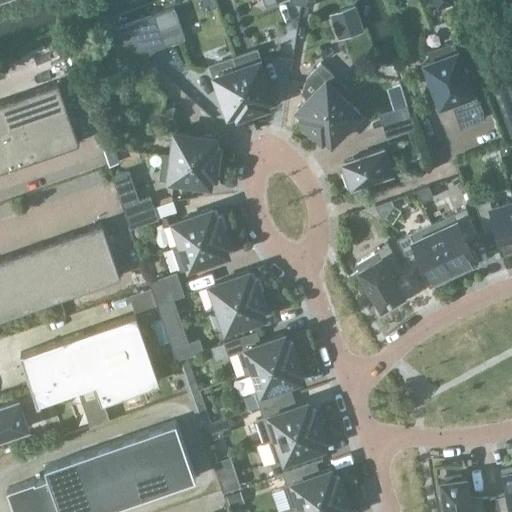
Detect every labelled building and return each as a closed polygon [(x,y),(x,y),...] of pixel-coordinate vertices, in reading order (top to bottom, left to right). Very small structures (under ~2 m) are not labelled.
[(355,5),(343,9),(351,33),(364,29),(355,5)] [(154,14),(165,45),(185,38),(174,7),(154,14)] [(115,28),(126,38),(147,58),(155,49),(165,45),(154,14),(115,28)] [(139,67),(147,58),(126,38),(117,47),(139,67)] [(456,48),(453,40),(426,50),(429,58),(421,61),(438,108),(451,103),(460,127),(485,117),(477,93),(475,94),(457,47),(456,48)] [(237,67),(252,111),(267,106),(265,102),(273,99),(256,48),(232,56),(236,68),(237,67)] [(302,115),(299,118),(311,129),(343,96),(349,90),(321,62),(307,77),(301,92),(307,98),(297,109),(302,115)] [(237,116),(252,111),(237,67),(236,68),(214,75),(228,115),(236,112),(237,116)] [(0,169),(79,142),(58,81),(0,101),(0,169)] [(511,97),(507,83),(493,88),(499,104),(511,99),(511,97)] [(343,96),(311,129),(322,140),(325,137),(331,143),(360,113),(343,96)] [(382,125),(410,116),(406,104),(379,113),(382,125)] [(410,116),(382,125),(386,136),(414,128),(410,116)] [(171,156),(217,161),(219,146),(215,145),(216,137),(174,132),(171,155),(171,156)] [(509,142),(499,146),(502,155),(508,153),(511,148),(509,142)] [(347,186),(391,171),(383,148),(343,161),(346,169),(342,171),(347,186)] [(171,156),(171,155),(163,154),(160,179),(210,185),(211,176),(215,177),(217,161),(171,156)] [(126,216),(154,206),(150,195),(137,199),(127,170),(112,175),(126,216)] [(429,185),(417,190),(423,201),(434,196),(429,185)] [(511,195),(511,193),(510,193),(511,198),(511,200),(491,206),(489,199),(475,203),(483,232),(494,229),(497,232),(499,239),(497,240),(501,253),(511,250),(511,195)] [(154,206),(126,216),(130,228),(158,218),(154,206)] [(433,222),(454,269),(461,266),(463,270),(480,262),(474,249),(472,249),(469,243),(469,239),(480,234),(467,206),(433,222)] [(180,244),(224,229),(219,214),(215,216),(212,208),(172,222),(180,244)] [(89,286),(120,275),(102,222),(71,233),(89,286)] [(447,272),(454,269),(433,222),(398,238),(401,245),(411,266),(421,261),(424,264),(427,270),(426,271),(432,284),(449,276),(447,272)] [(180,244),(172,246),(180,270),(228,254),(225,246),(229,244),(224,229),(180,244)] [(59,297),(89,286),(71,233),(41,244),(59,297)] [(386,309),(401,300),(399,297),(403,294),(394,279),(394,275),(403,270),(388,243),(354,264),(380,308),(384,306),(386,309)] [(29,307),(59,297),(41,244),(10,254),(29,307)] [(0,317),(29,307),(10,254),(0,257),(0,317)] [(217,308),(261,292),(256,277),(252,278),(249,270),(209,284),(217,308)] [(153,292),(180,282),(176,271),(149,281),(153,292)] [(164,325),(179,320),(172,299),(184,294),(180,282),(153,292),(164,325)] [(261,292),(217,308),(225,330),(265,316),(262,308),(266,307),(261,292)] [(31,383),(35,393),(38,402),(95,382),(101,401),(159,381),(135,313),(21,353),(27,371),(24,372),(29,385),(31,383)] [(199,337),(186,342),(179,320),(164,325),(176,359),(203,349),(199,337)] [(252,370),(296,355),(291,340),(287,341),(285,333),(260,342),(256,331),(224,342),(228,355),(237,351),(245,374),(253,371),(252,370)] [(188,393),(199,389),(187,355),(177,359),(188,393)] [(259,405),(292,394),(288,383),(300,379),(298,371),(302,370),(296,355),(252,370),(253,371),(260,392),(255,393),(259,405)] [(199,389),(188,393),(200,426),(210,422),(199,389)] [(21,408),(38,402),(35,393),(18,399),(18,398),(0,403),(0,435),(28,426),(21,408)] [(264,442),(268,440),(320,422),(315,407),(311,409),(308,401),(296,405),(292,394),(259,405),(263,416),(255,419),(264,442)] [(94,511),(196,478),(176,418),(44,465),(48,476),(60,511),(94,511)] [(227,419),(204,427),(209,440),(232,432),(227,419)] [(283,473),(315,462),(311,451),(324,446),(321,438),(325,437),(320,422),(268,440),(276,461),(271,463),(276,476),(283,474),(283,473)] [(299,505),(343,489),(338,474),(334,476),(331,468),(319,473),(315,462),(283,473),(283,474),(287,483),(284,485),(292,508),(299,505)] [(511,511),(511,466),(500,470),(503,483),(505,483),(507,490),(506,494),(495,497),(498,511),(511,511)] [(462,478),(462,474),(444,477),(445,481),(441,481),(443,497),(439,497),(440,509),(444,509),(444,511),(484,511),(482,497),(471,499),(468,495),(466,478),(462,478)] [(236,475),(221,480),(225,491),(240,486),(236,475)] [(14,511),(59,511),(60,511),(48,476),(35,481),(34,478),(6,488),(14,511)] [(346,511),(344,506),(348,504),(343,489),(299,505),(301,511),(346,511)] [(240,491),(227,496),(230,507),(244,502),(240,491)]
